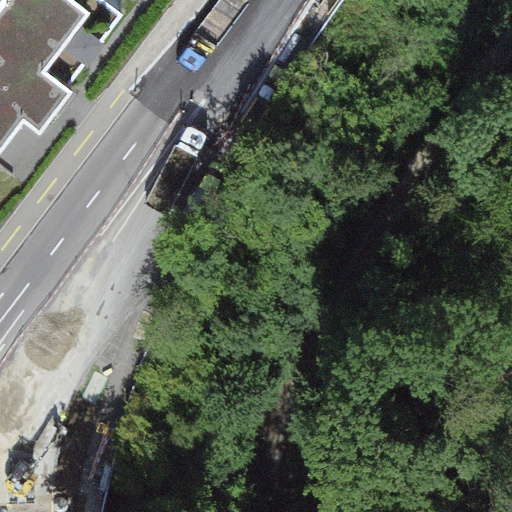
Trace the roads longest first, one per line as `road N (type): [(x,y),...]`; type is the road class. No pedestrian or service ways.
road 1 (track): [(511,40),(431,131),(318,305),(295,450),(297,511)]
road 2 (secondary): [(263,0),(0,374)]
